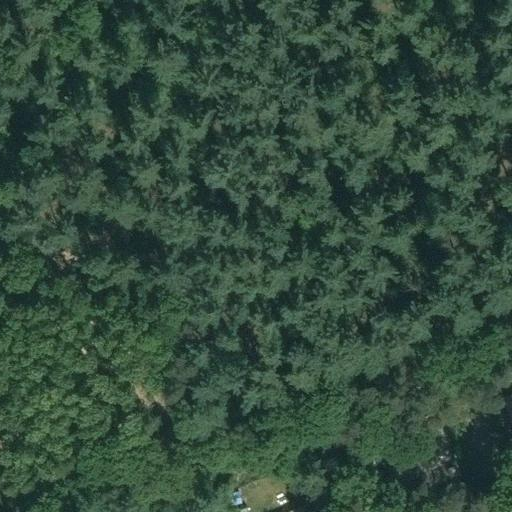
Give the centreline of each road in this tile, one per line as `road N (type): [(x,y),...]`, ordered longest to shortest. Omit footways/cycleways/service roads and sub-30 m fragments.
road 1 (track): [(0,508),(511,295)]
road 2 (track): [(135,451),(253,0)]
